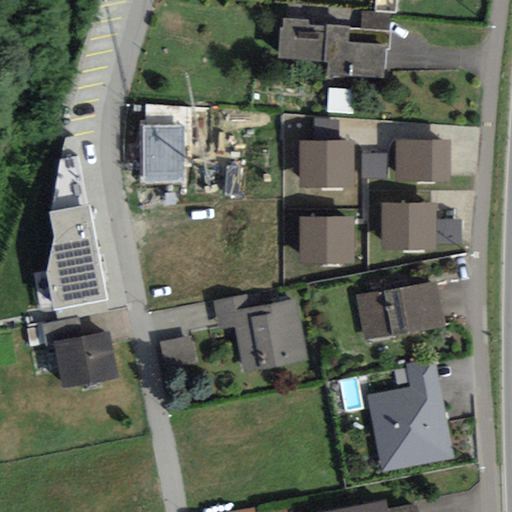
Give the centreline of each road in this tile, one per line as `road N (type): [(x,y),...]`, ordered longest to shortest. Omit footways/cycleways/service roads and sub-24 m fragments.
road 1 (unclassified): [(177,511),(111,153),(143,0)]
road 2 (residential): [(489,511),(476,350),(478,234),(502,0)]
